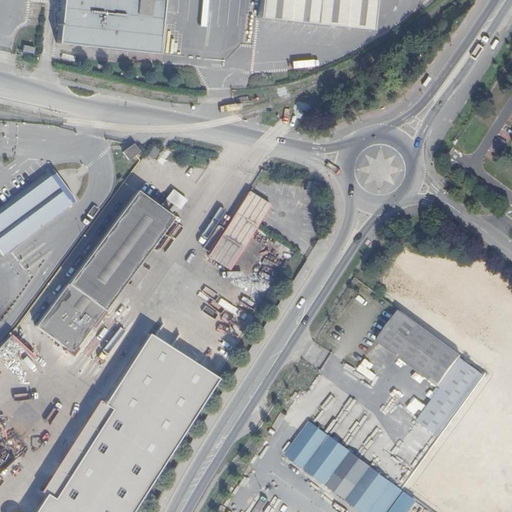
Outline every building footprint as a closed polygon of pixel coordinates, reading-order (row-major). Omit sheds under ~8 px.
[(119,0),(61,0),(56,46),(154,58),(161,6),(119,0)] [(259,0),(258,18),(371,28),(374,0),(259,0)] [(24,47),(22,52),(33,55),(35,50),(24,47)] [(410,52),(403,47),(391,65),(398,70),(410,52)] [(136,153),(132,146),(122,154),(126,160),(136,153)] [(155,149),(148,158),(153,160),(159,152),(155,149)] [(0,207),(0,257),(72,205),(62,191),(58,186),(48,172),(0,207)] [(318,191),(319,184),(307,182),(306,189),(318,191)] [(172,190),(165,200),(177,209),(184,199),(172,190)] [(247,190),(206,252),(228,265),(268,204),(247,190)] [(38,322),(36,326),(67,348),(66,350),(73,355),(79,347),(77,346),(91,326),(94,328),(106,311),(104,309),(171,216),(137,191),(94,250),(38,322)] [(481,292),(457,326),(484,345),(508,310),(481,292)] [(378,342),(441,386),(462,357),(400,312),(378,342)] [(130,511),(217,377),(148,333),(32,511),(130,511)] [(462,357),(441,386),(443,388),(419,422),(438,435),(484,373),(462,357)] [(329,435),(307,418),(284,452),(364,511),(394,511),(408,495),(402,490),(343,445),(329,435)]
